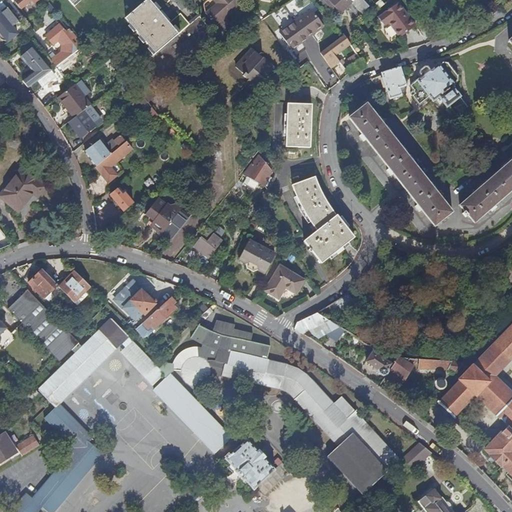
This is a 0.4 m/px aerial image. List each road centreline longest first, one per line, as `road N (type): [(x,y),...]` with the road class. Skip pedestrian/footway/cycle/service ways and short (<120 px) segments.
road 1 (residential): [(371,229),(333,165),(337,96),(386,64),(457,42),(511,13)]
road 2 (residential): [(277,327),(406,422),(503,511)]
road 3 (residential): [(0,65),(41,110),(72,169),(87,248)]
road 4 (residential): [(87,248),(188,278),(277,327)]
road 5 (residential): [(511,228),(468,254),(435,255),(371,229)]
road 6 (residential): [(371,229),(361,265),(333,295),(277,327)]
